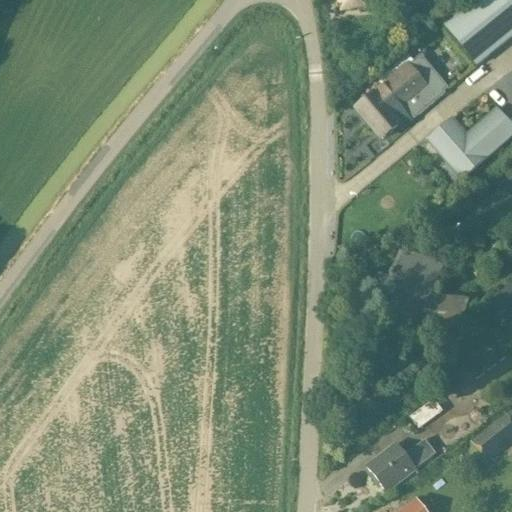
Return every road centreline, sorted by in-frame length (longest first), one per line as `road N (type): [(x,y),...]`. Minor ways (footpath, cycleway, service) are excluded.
road 1 (unclassified): [(301,511),(307,189),(293,0)]
road 2 (unclassified): [(0,306),(241,0)]
road 3 (unknown): [(307,211),(511,56)]
